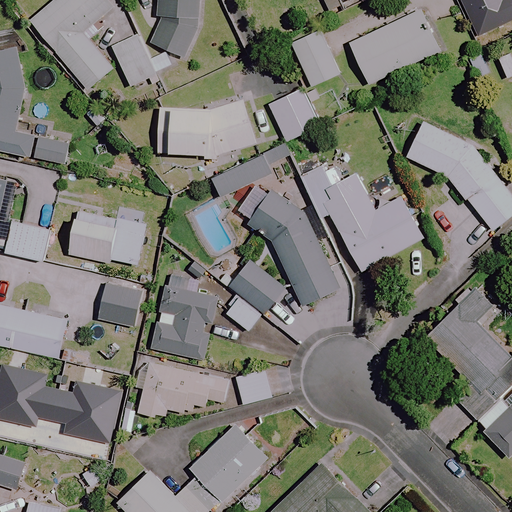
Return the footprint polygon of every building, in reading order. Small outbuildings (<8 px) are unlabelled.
[(113,8),(106,0),(56,0),(31,21),(88,90),(113,70),(89,40),(99,32),(93,25),(113,8)] [(201,24),(200,0),(158,0),(158,16),(163,17),(150,43),(184,59),(201,24)] [(336,0),(321,0),(329,16),(341,10),(336,0)] [(437,53),(417,12),(349,45),(369,85),(437,53)] [(339,75),(318,31),(290,44),(311,88),(339,75)] [(148,60),(138,36),(113,47),(130,87),(171,70),(164,53),(148,60)] [(30,84),(20,43),(0,47),(0,145),(34,153),(38,131),(19,127),(30,84)] [(319,128),(302,89),(268,105),(286,143),(319,128)] [(255,143),(242,103),(220,111),(158,107),(155,154),(213,157),(255,143)] [(511,193),(476,148),(424,122),(407,156),(446,177),(495,231),(511,215),(511,193)] [(70,141),(41,135),(37,156),(66,162),(70,141)] [(341,183),(331,163),(300,179),(321,219),(330,214),(361,272),(416,242),(394,201),(375,212),(355,175),(341,183)] [(49,230),(0,218),(0,214),(7,182),(0,179),(0,246),(4,248),(3,253),(42,262),(49,230)] [(340,288),(306,208),(253,179),(233,216),(270,236),(299,305),(340,288)] [(145,225),(76,213),(69,254),(138,266),(145,225)] [(285,289),(251,261),(230,287),(241,296),(226,314),(249,333),(285,289)] [(141,291),(107,284),(100,321),(134,327),(141,291)] [(495,303),(478,285),(422,339),(466,384),(451,398),(511,459),(511,457),(511,382),(511,383),(511,382),(511,352),(479,319),(495,303)] [(163,286),(158,312),(175,315),(173,326),(156,323),(151,349),(204,360),(209,336),(203,335),(206,323),(211,325),(217,296),(163,286)] [(0,303),(0,341),(64,356),(72,319),(0,303)] [(156,414),(167,417),(169,410),(183,413),(184,409),(192,411),(194,404),(205,407),(207,399),(222,403),(227,382),(149,363),(136,414),(155,419),(156,414)] [(270,399),(264,371),(236,377),(243,406),(270,399)] [(266,460),(234,426),(190,469),(222,502),(266,460)] [(25,463),(0,455),(0,485),(16,491),(25,463)] [(369,511),(321,464),(274,511),(369,511)] [(175,497),(149,470),(116,502),(125,511),(211,511),(216,508),(191,482),(175,497)] [(58,511),(59,509),(28,503),(26,511),(58,511)]
